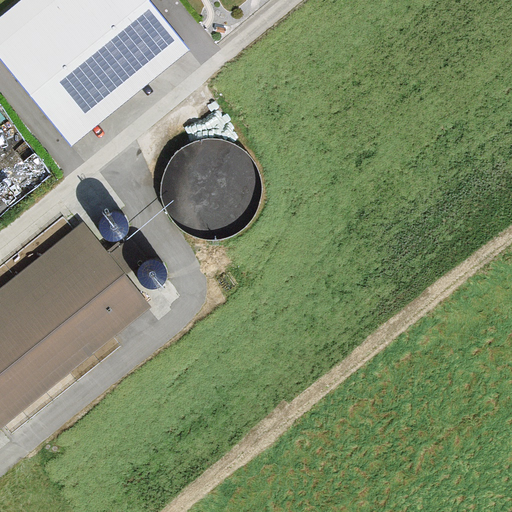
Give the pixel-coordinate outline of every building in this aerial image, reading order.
[(22,0),(0,18),(0,58),(70,145),(187,51),(146,0),(22,0)] [(175,229),(190,239),(207,243),(223,241),(238,234),(250,223),(257,210),(261,194),(259,178),(252,163),(241,152),(227,144),(212,140),(194,143),(178,151),(166,164),(159,181),(158,198),(164,215),(175,229)] [(104,215),(99,222),(98,230),(102,238),(110,242),(119,242),(125,238),(128,231),(128,224),(125,218),(120,213),(112,212),(104,215)] [(0,292),(0,425),(3,424),(113,336),(147,309),(82,228),(76,232),(0,292)] [(144,263),(139,270),(138,278),(142,286),(150,290),(158,290),(164,286),(168,279),(168,272),(165,266),(159,261),(152,260),(144,263)]
